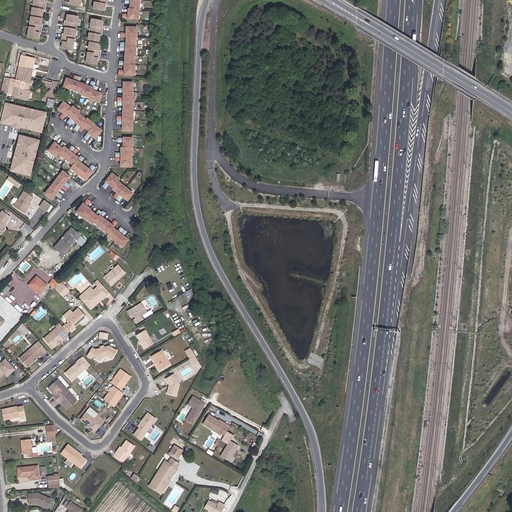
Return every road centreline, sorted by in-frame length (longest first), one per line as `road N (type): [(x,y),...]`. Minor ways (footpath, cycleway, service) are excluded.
road 1 (motorway): [(206,0),(194,154),(199,218),(224,278),(312,429),(323,511)]
road 2 (motorway): [(393,0),(371,273),(340,511)]
road 3 (motorway): [(390,272),(436,0)]
road 4 (motorway): [(390,272),(412,0)]
road 5 (residential): [(105,320),(146,378),(106,443),(91,444),(31,384)]
road 6 (motorway): [(358,511),(390,272)]
road 7 (primary): [(319,0),(511,115)]
road 8 (primary): [(511,107),(333,0)]
road 9 (residential): [(0,276),(89,186)]
